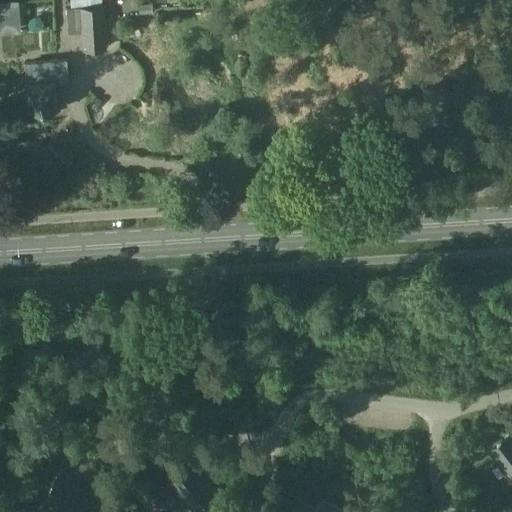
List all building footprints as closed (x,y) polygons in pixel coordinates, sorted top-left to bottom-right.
[(104,5),(102,5),(101,0),(69,0),(70,7),(66,7),(68,33),(80,32),(82,50),(106,48),(104,5)] [(0,32),(0,33),(0,26),(0,18),(18,17),(17,1),(0,2),(0,32)] [(27,62),(28,81),(29,110),(57,109),(56,83),(68,82),(67,59),(27,62)] [(511,430),(486,449),(509,481),(511,478),(511,430)] [(168,482),(193,511),(215,493),(205,480),(192,463),(168,482)] [(41,499),(61,511),(78,511),(92,495),(59,474),(41,499)] [(346,511),(321,499),(314,511),(346,511)]
